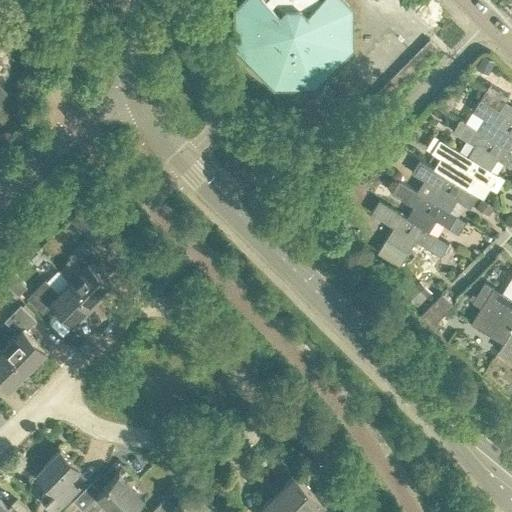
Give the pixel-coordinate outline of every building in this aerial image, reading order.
[(31,0),(10,22),(23,34),(44,12),(32,0),(31,0)] [(275,85),(297,85),(314,85),(353,46),(353,6),(346,0),(242,0),(235,7),(236,24),(235,29),(236,46),(275,85)] [(379,103),(438,45),(430,37),(372,96),(379,103)] [(483,54),(477,65),(488,71),(494,60),(483,54)] [(485,116),(478,127),(489,134),(488,134),(511,148),(511,147),(511,145),(511,102),(506,99),(509,93),(489,81),(473,108),(485,116)] [(475,143),(468,154),(490,168),(490,167),(497,156),(510,165),(511,162),(511,147),(511,148),(488,134),(489,134),(478,127),(460,116),(452,129),(475,143)] [(441,154),(434,166),(448,174),(448,175),(470,188),(477,177),(497,189),(505,176),(490,167),(490,168),(468,154),(434,133),(426,145),(441,154)] [(424,177),(417,188),(428,195),(427,195),(450,209),(450,208),(457,197),(470,205),(478,192),(470,188),(448,175),(448,174),(434,166),(420,157),(412,170),(424,177)] [(414,204),(407,215),(407,216),(429,229),(430,229),(436,218),(458,231),(466,218),(450,208),(450,209),(427,195),(428,195),(417,188),(399,177),(391,190),(414,204)] [(494,204),(481,197),(476,206),(489,214),(494,204)] [(407,216),(407,215),(379,198),(371,210),(394,224),(378,250),(401,264),(416,238),(429,246),(437,233),(430,229),(429,229),(407,216)] [(100,229),(79,208),(70,218),(91,239),(100,229)] [(83,266),(69,279),(94,304),(103,294),(102,293),(112,283),(91,263),(101,252),(86,237),(70,253),(83,266)] [(14,273),(6,281),(18,293),(26,284),(14,273)] [(481,305),(494,284),(485,278),(472,299),(481,305)] [(94,304),(69,279),(57,292),(44,279),(28,295),(44,311),(54,301),(74,321),(84,311),(85,312),(94,304)] [(413,284),(405,292),(417,304),(425,296),(413,284)] [(471,321),(504,340),(504,341),(511,327),(511,295),(494,284),(481,305),(471,321)] [(437,318),(453,302),(441,291),(421,313),(436,328),(441,322),(437,318)] [(18,331),(4,345),(29,369),(38,360),(37,358),(47,348),(26,328),(37,318),(21,302),(5,318),(18,331)] [(499,348),(511,355),(511,327),(504,341),(504,340),(499,348)] [(29,369),(4,345),(0,349),(0,376),(9,386),(19,376),(21,377),(29,369)] [(37,471),(51,484),(41,495),(56,510),(80,486),(70,477),(81,466),(61,446),(37,471)] [(73,498),(87,511),(103,511),(109,506),(114,511),(129,511),(145,496),(120,470),(101,488),(93,479),(73,498)] [(296,472),(277,491),(298,511),(328,511),(349,491),(332,474),(315,491),(296,472)] [(167,494),(149,511),(219,511),(220,511),(195,485),(176,504),(167,494)] [(298,511),(277,491),(259,509),(262,511),(298,511)] [(0,511),(34,511),(18,495),(8,504),(0,496),(0,511)]
